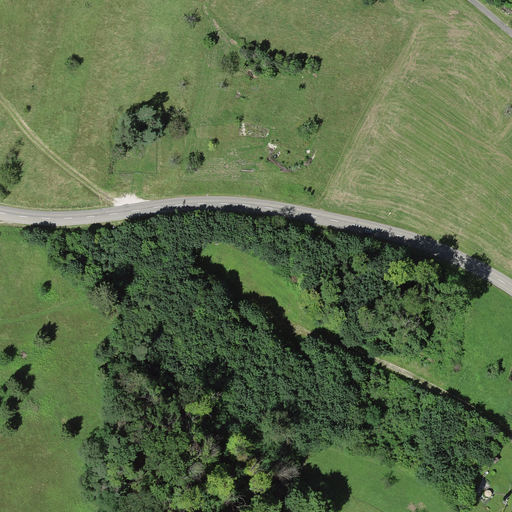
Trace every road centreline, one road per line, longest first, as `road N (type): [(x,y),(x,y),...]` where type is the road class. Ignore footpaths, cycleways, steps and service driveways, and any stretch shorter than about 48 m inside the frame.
road 1 (tertiary): [(0,211),(75,217),(260,204),(443,250),(511,287)]
road 2 (track): [(511,434),(390,364),(304,332)]
